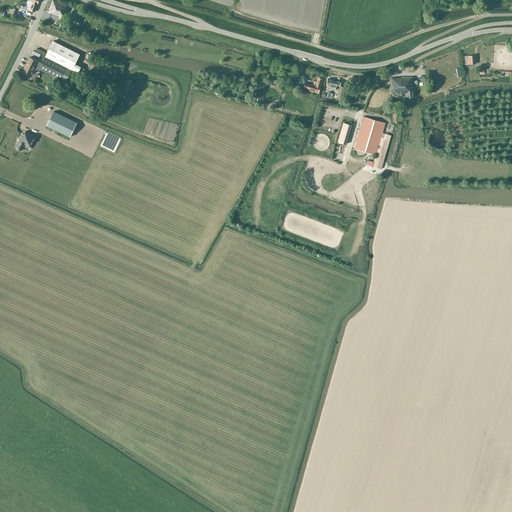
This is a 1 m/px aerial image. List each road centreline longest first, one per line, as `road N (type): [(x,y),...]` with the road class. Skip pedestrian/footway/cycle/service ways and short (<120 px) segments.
road 1 (tertiary): [(465,35),(355,66),(149,13)]
road 2 (track): [(226,11),(226,19),(247,26),(360,55),(478,18)]
